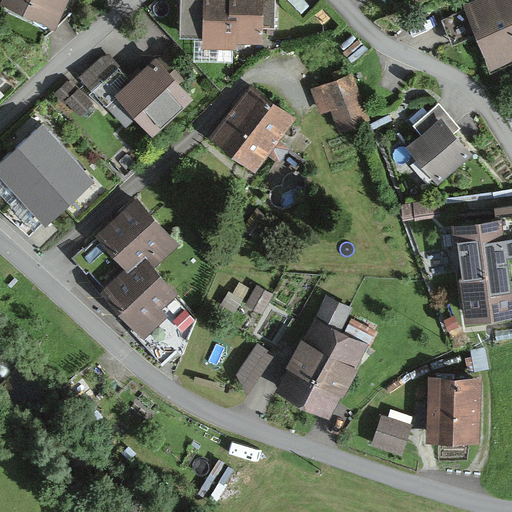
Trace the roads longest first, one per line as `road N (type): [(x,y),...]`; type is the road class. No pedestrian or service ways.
road 1 (residential): [(0,242),(140,367),(194,403),(469,503),(511,510)]
road 2 (residential): [(338,0),(377,38),(466,85),(511,147)]
road 3 (residential): [(0,118),(130,0)]
